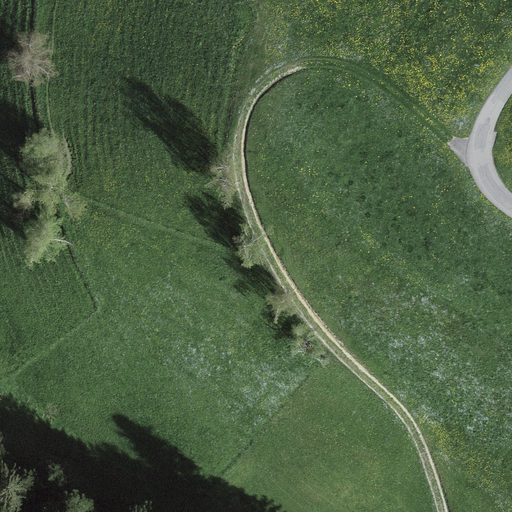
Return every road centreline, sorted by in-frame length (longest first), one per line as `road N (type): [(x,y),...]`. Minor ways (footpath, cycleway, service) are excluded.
road 1 (track): [(481,158),(412,96),(342,66),(307,64),(279,74),(255,98),(242,129),(240,166),(253,215),(280,272),(320,330),(411,423),(440,511)]
road 2 (unclassified): [(511,202),(481,158),(488,119),(511,81)]
